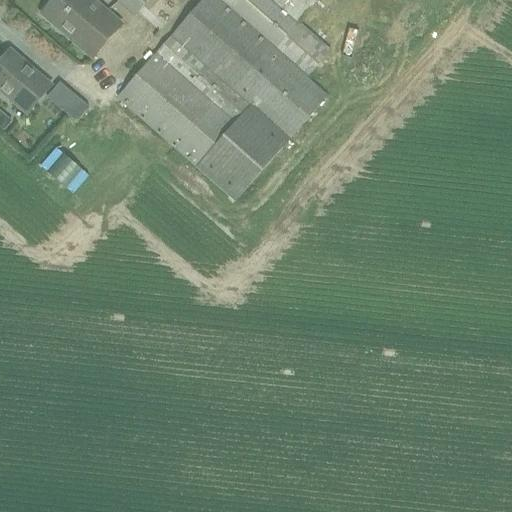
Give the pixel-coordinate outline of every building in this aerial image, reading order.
[(93,58),(122,25),(93,0),(53,0),(42,13),(93,58)] [(213,173),(237,193),(266,159),(276,153),(282,146),(290,141),(309,118),(318,113),(333,94),(328,86),(308,69),(310,67),(329,55),(316,34),(276,0),(201,0),(156,55),(141,64),(124,84),(140,109),(210,168),(213,173)] [(124,0),(141,14),(152,0),(124,0)] [(279,0),(300,19),(317,0),(279,0)] [(377,88),(405,61),(386,41),(357,67),(377,88)] [(0,89),(28,113),(52,85),(10,50),(0,61),(0,89)] [(72,79),(56,97),(70,110),(86,91),(72,79)] [(114,97),(108,105),(124,118),(131,111),(114,97)]
